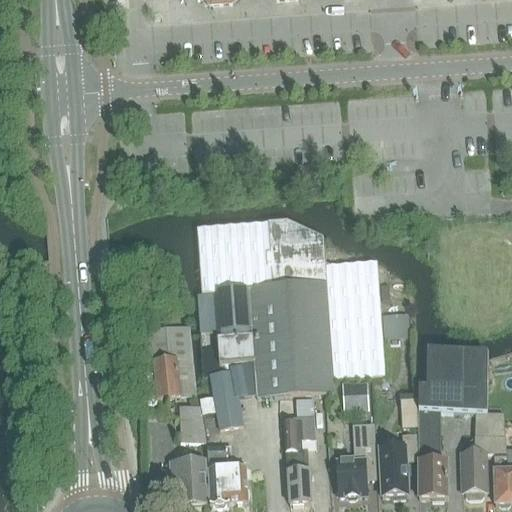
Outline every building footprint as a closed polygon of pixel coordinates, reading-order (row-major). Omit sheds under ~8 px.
[(219,0),(178,0),(178,2),(199,0),(210,10),(220,9),(219,0)] [(219,0),(220,9),(230,8),(237,0),(219,0)] [(275,292),(214,297),(214,298),(219,368),(242,366),(254,366),(257,401),(257,403),(334,397),(333,383),(325,270),(323,242),(287,226),(270,227),(275,292)] [(270,227),(197,233),(202,298),(214,298),(214,297),(275,292),(270,227)] [(325,270),(333,383),(386,380),(382,329),(377,266),(325,270)] [(488,360),(427,356),(427,394),(419,394),(419,416),(441,417),(475,419),(487,420),(487,418),(488,360)] [(177,362),(152,365),(156,405),(182,402),(177,362)] [(229,376),(210,380),(218,434),(244,429),(240,404),(257,401),(254,366),(242,366),(243,369),(228,373),(229,376)] [(367,389),(343,391),(344,403),(356,402),(356,414),(368,413),(367,389)] [(285,458),(287,465),(288,477),(290,509),(312,508),(310,476),(301,476),(300,464),(303,464),(301,445),(316,444),(314,404),(296,405),(297,422),(284,424),(285,458)] [(178,413),(181,448),(207,447),(201,411),(178,413)] [(441,417),(419,416),(419,503),(432,503),(432,506),(444,505),(444,503),(448,503),(448,467),(441,467),(441,417)] [(337,467),(339,503),(345,502),(345,503),(347,503),(349,505),(355,504),(357,502),(359,502),(367,501),(366,485),(376,484),(373,430),(354,431),(355,466),(337,467)] [(417,440),(403,441),(404,453),(379,454),(382,502),(393,502),(393,504),(406,503),(405,501),(408,501),(406,466),(418,466),(417,440)] [(473,457),(459,458),(462,503),(465,502),(465,507),(469,510),(481,509),(484,505),(484,501),(487,501),(484,463),(494,463),(494,476),(508,475),(507,455),(506,442),(474,441),(473,457)] [(208,453),(210,511),(215,511),(214,511),(225,511),(226,511),(229,511),(229,508),(248,507),(246,469),(232,470),(231,451),(208,453)] [(508,475),(494,476),(495,510),(499,510),(501,511),(508,511),(510,509),(511,509),(511,455),(508,455),(507,455),(508,475)] [(179,485),(180,509),(207,508),(204,466),(171,467),(172,485),(179,485)]
